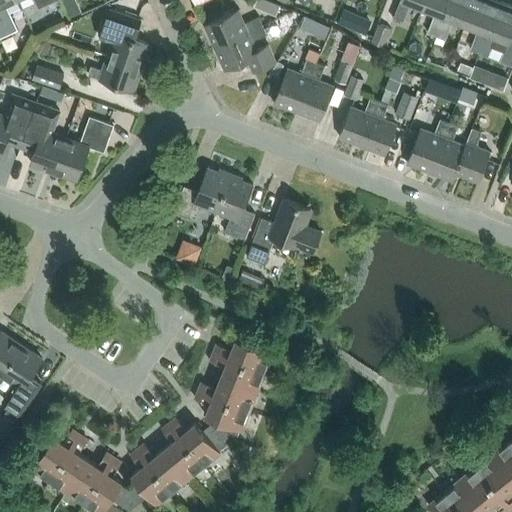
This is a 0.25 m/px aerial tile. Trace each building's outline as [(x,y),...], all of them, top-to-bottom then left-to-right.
[(0,0),(0,36),(18,28),(6,3),(12,0),(0,0)] [(76,0),(62,0),(70,16),(81,11),(76,0)] [(270,0),(269,0),(265,10),(276,14),(280,4),(270,0)] [(410,2),(422,7),(425,0),(399,0),(393,18),(402,22),(410,2)] [(427,31),(436,35),(449,0),(425,0),(422,7),(435,12),(427,31)] [(449,0),(436,35),(439,36),(445,38),(453,19),(465,24),(474,0),(449,0)] [(499,0),(498,0),(474,0),(465,24),(478,28),(470,48),(479,52),(499,0)] [(511,5),(499,0),(479,52),(488,55),(495,35),(507,40),(500,60),(511,64),(511,5)] [(112,40),(108,54),(142,66),(150,42),(134,37),(141,18),(110,8),(100,36),(112,40)] [(245,22),(239,8),(204,24),(214,46),(263,24),(273,20),(269,12),(259,16),(259,15),(245,22)] [(313,18),(305,15),(300,26),(308,30),(313,18)] [(361,17),(357,28),(369,33),(373,21),(361,17)] [(322,22),(316,33),(325,37),(330,26),(322,22)] [(391,27),(379,23),(372,42),(384,46),(391,27)] [(267,33),(263,24),(214,46),(224,68),(248,58),(254,71),(276,61),(268,43),(257,49),(252,39),(267,33)] [(436,35),(433,41),(442,45),(445,38),(439,36),(436,35)] [(103,68),(91,65),(88,74),(134,89),(142,66),(108,54),(103,68)] [(297,111),(316,61),(307,58),(301,72),(288,66),(274,102),(297,111)] [(333,78),(346,83),(354,63),(341,58),(333,78)] [(325,64),(316,61),(297,111),(320,120),(333,84),(320,79),(325,64)] [(461,61),(458,69),(469,73),(472,65),(461,61)] [(474,63),(469,75),(503,89),(508,77),(474,63)] [(59,86),(64,73),(37,64),(33,78),(59,86)] [(400,80),(404,68),(394,64),(390,76),(400,80)] [(356,97),(363,78),(352,74),(344,93),(356,97)] [(429,76),(424,90),(440,96),(446,82),(429,76)] [(40,93),(62,101),(65,92),(43,84),(40,93)] [(404,89),(395,112),(410,118),(419,95),(404,89)] [(33,112),(34,112),(38,102),(13,93),(5,114),(0,112),(0,150),(2,151),(7,138),(21,143),(33,112)] [(379,99),(370,96),(365,110),(351,104),(339,136),(362,144),(379,99)] [(388,102),(379,99),(362,144),(385,153),(397,122),(383,116),(388,102)] [(31,162),(54,170),(66,136),(52,131),(60,109),(38,102),(34,112),(33,112),(21,143),(36,148),(31,162)] [(80,142),(66,136),(54,170),(77,178),(89,145),(104,150),(114,124),(90,115),(80,142)] [(407,162),(430,171),(449,121),(440,117),(434,131),(421,126),(407,162)] [(453,179),(455,172),(465,144),(452,139),(458,124),(449,121),(430,171),(453,179)] [(481,130),(472,126),(465,144),(455,172),(478,181),(490,149),(476,144),(481,130)] [(203,204),(217,209),(231,172),(216,166),(215,169),(207,166),(198,190),(185,185),(174,211),(197,219),(203,204)] [(255,212),(244,208),(253,183),(245,180),(246,178),(231,172),(217,209),(231,214),(225,230),(245,238),(255,212)] [(265,263),(275,236),(296,245),(297,244),(313,250),(321,231),(304,224),(311,208),(285,197),(275,222),(262,217),(252,243),(247,256),(265,263)] [(201,262),(208,243),(188,237),(182,255),(201,262)] [(227,263),(222,275),(231,279),(237,267),(227,263)] [(250,283),(253,274),(243,270),(240,278),(250,283)] [(0,375),(2,373),(22,343),(1,330),(0,331),(0,375)] [(265,371),(273,352),(236,337),(229,357),(265,371)] [(228,347),(217,342),(214,349),(225,353),(228,347)] [(22,343),(2,373),(0,375),(0,386),(8,392),(3,399),(10,404),(4,413),(15,421),(35,391),(40,383),(30,376),(42,357),(22,343)] [(224,357),(213,353),(210,359),(221,364),(224,357)] [(229,357),(221,376),(257,390),(265,371),(229,357)] [(257,390),(221,376),(213,395),(250,409),(257,390)] [(213,385),(202,380),(199,387),(210,391),(213,385)] [(209,395),(198,391),(195,397),(206,402),(209,395)] [(242,429),(250,409),(213,395),(205,414),(213,417),(222,421),(231,425),(240,428),(242,429)] [(176,416),(171,421),(178,430),(184,425),(176,416)] [(222,421),(213,417),(211,424),(220,427),(222,421)] [(215,444),(210,438),(203,430),(196,421),(179,434),(204,464),(220,451),(219,449),(215,444)] [(231,425),(222,421),(220,427),(228,431),(231,425)] [(175,432),(168,423),(162,428),(170,437),(175,432)] [(228,431),(237,434),(240,428),(231,425),(228,431)] [(72,428),(65,438),(71,442),(78,432),(72,428)] [(203,430),(210,438),(217,432),(205,428),(203,430)] [(218,433),(217,432),(210,438),(215,444),(222,438),(218,433)] [(75,444),(81,448),(87,438),(82,434),(75,444)] [(179,434),(163,447),(188,477),(204,464),(179,434)] [(32,468),(49,479),(71,447),(53,435),(32,468)] [(226,443),(222,438),(215,444),(219,449),(226,443)] [(511,442),(509,438),(491,452),(511,476),(511,442)] [(145,442),(139,446),(147,456),(152,451),(145,442)] [(247,443),(243,450),(252,454),(255,446),(247,443)] [(49,479),(66,490),(87,457),(71,447),(49,479)] [(172,491),(188,477),(163,447),(148,460),(172,491)] [(144,458),(136,449),(130,453),(138,463),(144,458)] [(112,455),(106,451),(100,461),(105,465),(112,455)] [(511,476),(491,452),(475,465),(511,508),(511,506),(511,491),(509,488),(511,485),(511,476)] [(105,469),(87,457),(66,490),(84,502),(105,469)] [(115,471),(121,461),(116,457),(109,467),(115,471)] [(142,486),(148,494),(156,504),(172,491),(148,460),(131,473),(136,478),(142,486)] [(505,511),(511,508),(475,465),(461,477),(485,508),(492,502),(500,511),(505,511)] [(115,491),(116,491),(121,483),(122,481),(105,469),(84,502),(98,511),(101,511),(111,497),(115,491)] [(461,477),(444,491),(461,511),(479,511),(485,508),(461,477)] [(130,483),(137,490),(142,486),(136,478),(130,483)] [(120,495),(126,487),(121,483),(116,491),(115,491),(120,495)] [(148,494),(142,486),(137,490),(143,498),(148,494)] [(124,497),(120,495),(115,491),(111,497),(120,503),(124,497)] [(461,511),(444,491),(428,504),(434,511),(461,511)] [(125,494),(124,497),(120,503),(126,507),(131,498),(125,494)] [(137,502),(131,498),(126,507),(130,509),(137,503),(137,502)]
